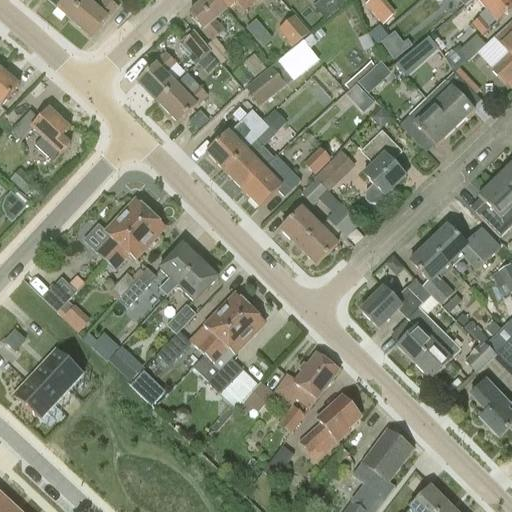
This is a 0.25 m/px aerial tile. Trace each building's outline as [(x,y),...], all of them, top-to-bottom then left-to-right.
[(68,21),(85,1),(84,0),(47,0),(46,2),(68,21)] [(105,0),(96,11),(85,1),(68,21),(90,41),(117,9),(107,0),(105,0)] [(226,13),(215,0),(206,0),(189,15),(212,41),(223,32),(215,22),(226,13)] [(261,0),(215,0),(226,13),(235,5),(244,15),(261,0)] [(381,27),(396,17),(384,0),(371,0),(366,4),(381,27)] [(511,2),(510,0),(475,0),(497,25),(511,11),(511,2)] [(306,33),(294,18),(277,33),(292,51),(309,36),(306,33)] [(490,31),(480,19),(471,27),(481,38),(490,31)] [(258,21),(247,28),(262,48),(273,41),(258,21)] [(492,71),(507,87),(511,82),(511,26),(496,41),(510,55),(492,71)] [(381,43),(395,61),(412,48),(398,30),(381,43)] [(187,60),(195,69),(211,55),(193,33),(179,47),(190,58),(187,60)] [(484,47),(476,38),(459,54),(467,63),(484,47)] [(429,42),(418,51),(431,65),(441,56),(429,42)] [(295,51),(281,63),(295,81),(310,70),(295,51)] [(158,105),(177,87),(167,76),(177,66),(166,55),(137,83),(158,105)] [(382,64),(360,82),(370,94),(392,76),(382,64)] [(278,65),(244,91),(259,110),(293,83),(278,65)] [(459,71),(455,74),(477,98),(479,100),(482,97),(480,94),(480,93),(459,71)] [(19,88),(0,72),(0,111),(19,88)] [(444,84),(427,101),(455,131),(474,113),(446,83),(444,84)] [(320,109),(332,99),(319,84),(307,94),(320,109)] [(177,87),(158,105),(178,125),(207,97),(198,88),(187,98),(177,87)] [(427,101),(410,118),(400,128),(421,151),(430,143),(436,149),(455,131),(427,101)] [(370,121),(380,132),(391,122),(381,111),(370,121)] [(35,148),(54,166),(71,148),(62,140),(70,132),(48,112),(31,131),(42,141),(35,148)] [(244,136),(237,143),(227,133),(205,156),(224,175),(270,129),(263,121),(247,138),(244,136)] [(270,129),(224,175),(241,192),(264,170),(264,169),(255,161),(263,153),(261,151),(277,135),(270,129)] [(385,199),(384,199),(406,179),(391,163),(401,154),(383,135),(362,154),(373,167),(363,176),(373,187),(365,195),(365,203),(369,207),(377,207),(385,199)] [(314,178),(331,162),(320,151),(303,167),(314,178)] [(316,179),(330,194),(355,169),(341,155),(316,179)] [(264,170),(241,192),(260,211),(277,194),(284,202),(301,185),(275,158),(264,169),(264,170)] [(511,164),(497,179),(511,194),(511,164)] [(35,185),(20,171),(7,185),(23,199),(35,185)] [(330,194),(316,179),(314,181),(315,182),(300,196),(312,209),(327,193),(329,195),(330,194)] [(476,214),(501,240),(511,229),(511,194),(497,179),(478,197),(486,205),(476,214)] [(1,212),(18,222),(28,205),(11,195),(1,212)] [(105,236),(108,239),(94,254),(105,265),(150,217),(136,203),(105,236)] [(360,225),(341,206),(326,221),(339,234),(345,240),(360,225)] [(299,250),(320,229),(301,210),(280,231),(299,250)] [(150,217),(105,265),(115,274),(129,258),(135,264),(165,231),(150,217)] [(482,232),(475,239),(466,247),(447,227),(428,245),(448,265),(460,254),(478,272),(500,250),(482,232)] [(320,229),(299,250),(317,267),(337,246),(320,229)] [(448,265),(428,245),(409,263),(428,283),(422,288),(440,307),(453,294),(436,277),(448,265)] [(166,297),(198,263),(182,247),(158,272),(168,282),(159,291),(166,297)] [(217,281),(198,263),(166,297),(167,298),(176,289),(193,306),(217,281)] [(511,271),(510,267),(498,274),(490,278),(503,300),(511,295),(511,271)] [(117,303),(147,271),(144,268),(132,281),(126,276),(108,295),(117,303)] [(147,271),(117,303),(126,312),(157,280),(147,271)] [(57,316),(77,296),(62,281),(42,302),(57,316)] [(415,282),(408,289),(395,301),(383,289),(361,311),(379,330),(398,312),(406,320),(409,317),(414,312),(417,309),(419,311),(432,299),(415,282)] [(250,311),(235,297),(189,344),(191,347),(204,359),(250,311)] [(175,338),(179,334),(196,318),(186,308),(166,328),(175,338)] [(409,317),(418,326),(397,348),(414,365),(444,336),(419,311),(417,309),(414,312),(409,317)] [(65,317),(76,332),(86,325),(75,310),(65,317)] [(264,326),(250,311),(204,359),(213,368),(228,353),(233,358),(264,326)] [(486,341),(479,348),(463,364),(476,377),(495,358),(511,340),(511,321),(511,322),(500,332),(489,344),(486,341)] [(482,336),(470,324),(462,331),(479,348),(486,341),(482,336)] [(20,329),(15,333),(26,343),(27,344),(32,340),(20,329)] [(10,339),(21,349),(26,343),(15,333),(10,339)] [(105,334),(91,348),(107,362),(120,347),(105,334)] [(179,334),(175,338),(156,357),(168,369),(191,347),(189,344),(179,334)] [(444,336),(414,365),(431,382),(460,353),(444,336)] [(511,340),(495,358),(511,375),(511,340)] [(44,363),(28,344),(14,356),(30,375),(44,363)] [(131,385),(146,370),(124,348),(109,363),(131,385)] [(56,352),(42,368),(70,394),(84,378),(56,352)] [(302,376),(296,384),(287,377),(274,396),(292,409),(298,402),(309,411),(338,374),(317,357),(307,370),(303,368),(299,373),(302,376)] [(217,397),(241,372),(231,362),(207,387),(217,397)] [(28,383),(56,409),(70,394),(42,368),(28,383)] [(131,386),(153,409),(168,395),(146,372),(131,386)] [(216,434),(237,413),(244,404),(258,389),(257,388),(241,372),(217,397),(231,409),(211,429),(216,434)] [(467,399),(484,416),(480,421),(499,441),(508,432),(511,435),(511,405),(509,408),(485,382),(467,399)] [(28,383),(13,399),(41,425),(56,409),(28,383)] [(315,423),(320,427),(298,446),(314,464),(336,445),(337,445),(350,434),(347,431),(360,420),(341,400),(315,423)] [(244,404),(237,413),(243,419),(244,419),(252,411),(244,404)] [(290,437),(304,418),(291,408),(277,427),(290,437)] [(413,451),(387,432),(352,479),(369,493),(377,483),(388,492),(413,451)] [(294,459),(282,450),(262,476),(266,479),(260,487),(267,493),(294,459)] [(359,496),(352,506),(349,504),(344,511),(376,511),(377,511),(391,494),(388,492),(377,483),(369,493),(364,500),(359,496)] [(441,511),(447,507),(430,490),(408,511),(441,511)] [(0,511),(8,511),(0,503),(0,511)]
